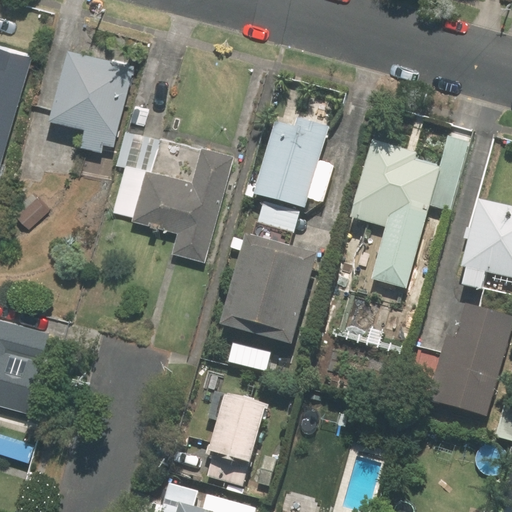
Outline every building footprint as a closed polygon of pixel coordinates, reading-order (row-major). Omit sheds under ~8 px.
[(0,172),(4,174),(38,56),(0,44),(0,172)] [(88,127),(84,146),(107,151),(108,143),(119,145),(137,64),(72,49),(56,119),(88,127)] [(277,123),(256,196),(308,211),(332,130),(289,117),(287,126),(277,123)] [(129,166),(118,213),(139,218),(138,223),(180,233),(175,254),(209,263),(235,154),(128,128),(120,163),(129,166)] [(376,140),(355,220),(388,229),(374,280),(410,290),(433,207),(452,212),(471,141),(451,136),(443,167),(433,164),(434,159),(424,157),(423,162),(418,160),(420,152),(376,140)] [(39,194),(16,214),(31,232),(55,212),(39,194)] [(511,206),(480,199),(464,268),(470,270),(466,286),(484,291),(488,274),(497,277),(495,281),(511,285),(511,206)] [(302,213),(265,203),(256,236),(294,246),(302,213)] [(297,346),(318,255),(244,238),(223,329),(297,346)] [(460,340),(448,337),(431,401),(489,417),(511,334),(511,326),(467,314),(460,340)] [(23,323),(0,317),(0,404),(3,405),(23,323)] [(246,487),(251,467),(254,468),(270,405),(217,391),(209,420),(220,423),(214,446),(208,444),(205,455),(215,458),(213,464),(208,463),(207,469),(211,470),(209,477),(246,487)] [(511,396),(499,438),(511,441),(511,396)] [(459,464),(456,474),(486,482),(497,442),(432,425),(427,446),(449,452),(446,461),(459,464)] [(280,459),(266,455),(258,485),(272,489),(280,459)] [(374,511),(380,484),(349,477),(341,511),(374,511)] [(259,511),(260,508),(209,495),(205,510),(196,507),(201,490),(169,483),(162,511),(259,511)]
